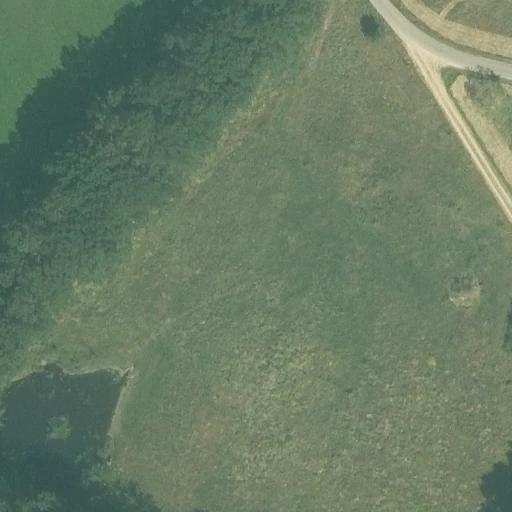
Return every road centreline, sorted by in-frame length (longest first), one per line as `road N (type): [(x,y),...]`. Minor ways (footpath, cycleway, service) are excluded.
road 1 (unclassified): [(0,286),(54,203),(252,0)]
road 2 (track): [(511,213),(407,34)]
road 3 (unclassified): [(511,71),(407,34),(380,0)]
